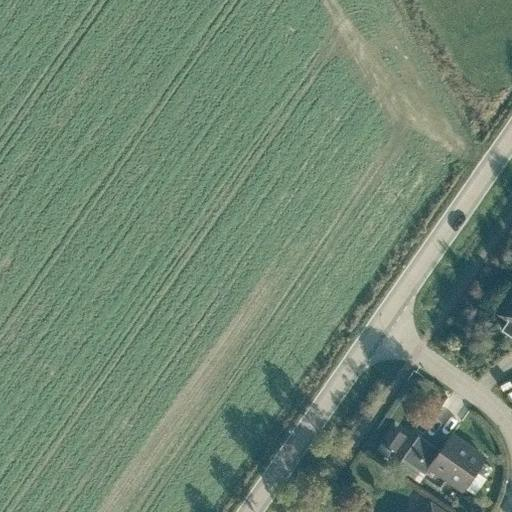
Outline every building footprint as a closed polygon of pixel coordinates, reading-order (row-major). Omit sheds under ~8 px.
[(511,288),(493,316),(504,323),(500,328),(511,335),(511,288)] [(378,446),(396,455),(408,432),(390,423),(378,446)] [(459,491),(482,455),(448,432),(437,448),(424,468),(459,491)] [(437,448),(415,433),(393,466),(415,481),(424,468),(437,448)] [(443,511),(425,500),(419,510),(422,511),(443,511)]
